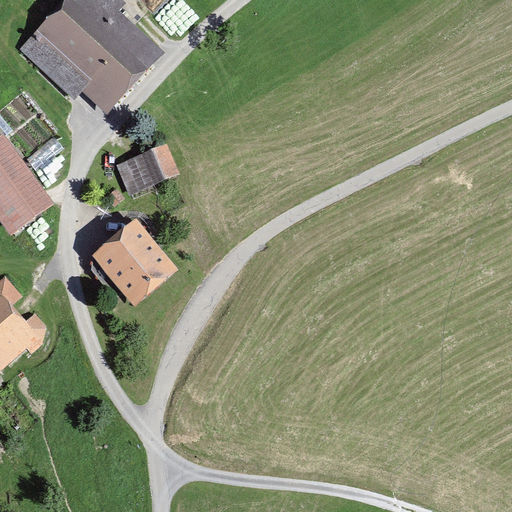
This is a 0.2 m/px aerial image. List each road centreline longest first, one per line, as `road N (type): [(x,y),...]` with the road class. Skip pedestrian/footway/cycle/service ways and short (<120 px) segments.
road 1 (track): [(149,433),(114,393),(74,291),(68,254),(78,179),(104,132),(244,0)]
road 2 (track): [(149,433),(190,321),(253,241),(511,106)]
road 3 (track): [(411,511),(353,493),(165,464)]
